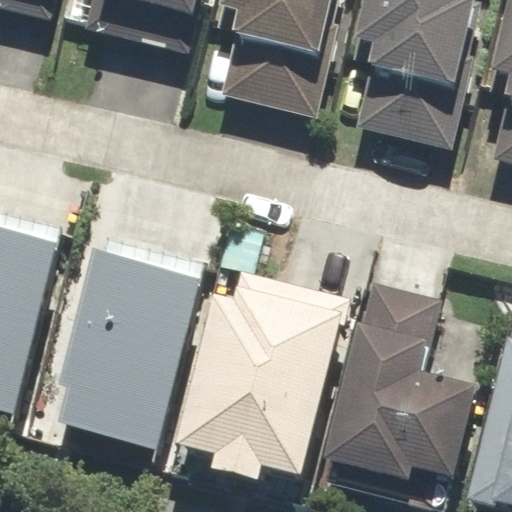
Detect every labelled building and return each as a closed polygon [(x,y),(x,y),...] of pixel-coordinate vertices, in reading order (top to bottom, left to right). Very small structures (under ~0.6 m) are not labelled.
[(0,0),(0,30),(45,40),(53,0),(0,0)] [(93,0),(82,49),(188,74),(205,0),(93,0)] [(233,43),(216,114),(314,137),(347,0),(219,0),(210,38),(233,43)] [(362,75),(345,147),(448,172),(473,69),(461,66),(472,23),(468,22),(473,0),(362,0),(345,71),(362,75)] [(511,0),(505,0),(481,105),(500,110),(485,178),(511,184),(511,0)] [(0,261),(0,450),(6,452),(50,274),(0,261)] [(40,456),(153,484),(196,312),(83,284),(40,456)] [(202,324),(164,476),(204,486),(199,504),(234,511),(246,511),(250,498),(295,509),(343,313),(236,286),(225,330),(202,324)] [(361,294),(312,493),(390,511),(400,511),(403,501),(447,511),(472,409),(419,396),(440,313),(361,294)] [(511,511),(511,369),(496,366),(461,511),(511,511)]
